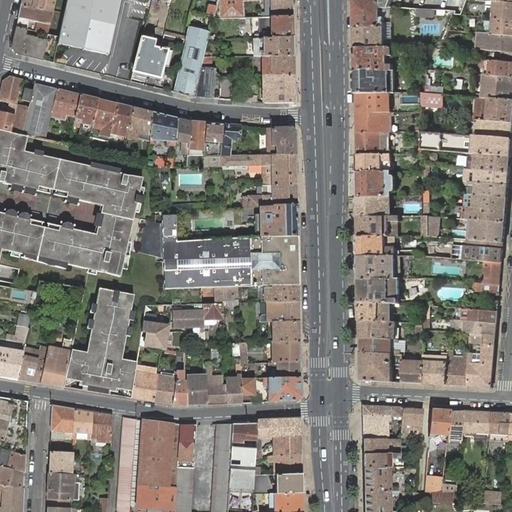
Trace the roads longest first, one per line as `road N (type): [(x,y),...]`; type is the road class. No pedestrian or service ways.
road 1 (primary): [(340,397),(337,0)]
road 2 (residential): [(0,60),(192,109),(314,114)]
road 3 (primary): [(314,114),(320,404)]
road 4 (residential): [(41,392),(185,416),(320,404)]
road 5 (residential): [(340,397),(503,400)]
road 6 (residential): [(35,511),(41,392)]
